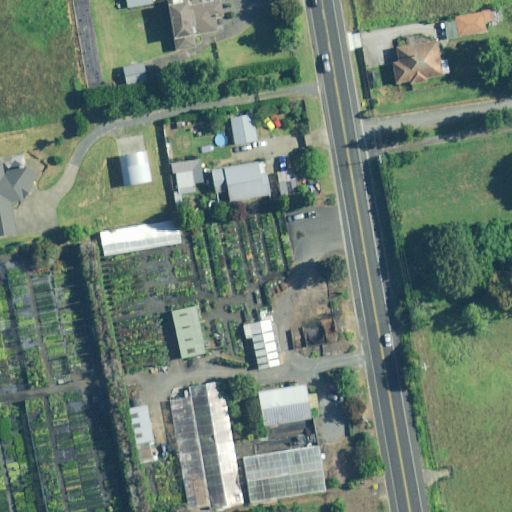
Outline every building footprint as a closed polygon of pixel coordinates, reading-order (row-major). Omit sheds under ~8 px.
[(215,0),(186,0),(160,4),(165,40),(169,40),(171,50),(190,47),(188,35),(216,31),(213,15),(218,15),(215,0)] [(493,22),(491,9),(452,15),(453,20),(441,22),(443,38),(484,32),(482,24),(493,22)] [(389,60),(391,83),(406,81),(407,84),(423,82),(422,78),(439,76),(435,39),(392,45),(394,59),(389,60)] [(60,53),(48,55),(51,70),(62,69),(60,53)] [(141,61),(119,65),(123,85),(145,81),(141,61)] [(250,112),(225,115),(230,143),(255,140),(250,112)] [(146,151),(117,155),(121,185),(150,181),(146,151)] [(0,235),(13,233),(8,201),(18,200),(33,175),(9,161),(0,176),(0,173),(0,235)] [(261,163),(206,171),(210,195),(224,193),(225,201),(266,194),(261,163)] [(190,167),(171,170),(176,195),(194,192),(190,167)] [(175,220),(98,233),(102,254),(179,241),(175,220)] [(192,304),(166,310),(177,359),(203,353),(192,304)] [(277,363),(266,318),(239,324),(242,338),(249,336),(256,368),(277,363)] [(332,326),(323,328),(327,344),(336,341),(332,326)] [(290,334),(293,349),(307,346),(304,331),(290,334)] [(221,380),(186,385),(187,394),(206,505),(206,507),(241,501),(221,380)] [(313,393),(303,394),(301,383),(253,389),(257,424),(306,417),(304,407),(315,405),(313,393)] [(138,384),(118,388),(121,400),(140,396),(138,384)] [(206,505),(187,394),(164,398),(183,509),(206,505)] [(144,405),(121,409),(131,465),(155,460),(144,405)] [(317,444),(240,457),(247,503),(324,491),(317,444)]
